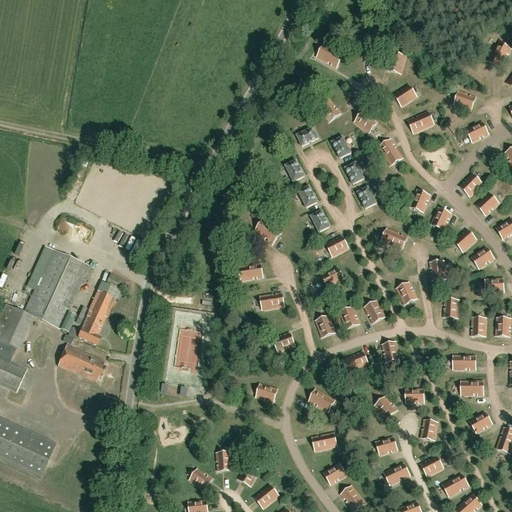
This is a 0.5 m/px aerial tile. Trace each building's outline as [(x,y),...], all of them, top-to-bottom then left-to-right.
[(365,62),(379,59),(375,38),(360,41),(365,62)] [(500,69),(511,51),(499,44),(488,62),(500,69)] [(336,70),(344,57),(324,45),(316,58),(336,70)] [(402,76),(406,58),(391,54),(387,72),(402,76)] [(402,108),(417,98),(409,86),(394,95),(402,108)] [(471,112),(475,98),(459,92),(455,106),(471,112)] [(329,123),(340,115),(327,99),(317,107),(329,123)] [(369,134),(377,123),(364,113),(355,124),(369,134)] [(414,134),(433,126),(428,113),(409,121),(414,134)] [(473,143),(488,136),(482,123),(467,130),(473,143)] [(302,147),(318,139),(312,128),(297,136),(302,147)] [(340,159),(351,154),(343,138),(332,143),(340,159)] [(390,166),(403,159),(392,141),(379,149),(390,166)] [(293,183),(304,177),(296,161),(285,167),(293,183)] [(353,186),(363,180),(355,164),(345,170),(353,186)] [(470,198),(483,185),(472,175),(460,187),(470,198)] [(298,187),(300,191),(311,186),(309,181),(298,187)] [(307,209),(317,203),(309,187),(299,193),(307,209)] [(365,210),(376,204),(368,188),(357,194),(365,210)] [(423,213),(430,197),(417,191),(409,207),(423,213)] [(487,217),(499,205),(489,194),(476,206),(487,217)] [(445,231),(451,215),(438,209),(431,225),(445,231)] [(382,210),(371,215),(372,218),(383,214),(382,210)] [(319,233),(330,228),(322,212),(311,217),(319,233)] [(272,247),(282,235),(263,220),(254,232),(264,240),(265,239),(268,241),(267,243),(272,247)] [(504,241),(511,236),(511,221),(511,220),(497,228),(504,241)] [(88,245),(92,233),(67,224),(64,232),(77,237),(76,240),(88,245)] [(401,251),(407,238),(388,230),(382,243),(401,251)] [(464,253),(476,241),(467,230),(454,242),(464,253)] [(333,258),(348,250),(342,237),(327,245),(333,258)] [(480,270),(494,261),(485,248),(472,258),(480,270)] [(39,282),(29,311),(47,317),(48,313),(64,319),(65,316),(54,312),(57,303),(74,309),(90,265),(45,250),(35,281),(39,282)] [(432,281),(446,279),(444,263),(430,265),(432,281)] [(263,279),(261,264),(238,268),(240,283),(253,281),(253,279),(256,279),(257,280),(263,279)] [(339,284),(344,282),(337,268),(320,276),(327,290),(336,286),(335,284),(338,283),(339,284)] [(106,284),(102,282),(98,291),(107,295),(115,298),(118,291),(119,292),(124,281),(110,274),(106,284)] [(486,295),(504,294),(503,279),(486,280),(486,295)] [(12,294),(19,296),(24,283),(17,280),(12,294)] [(412,292),(411,290),(412,289),(409,283),(395,290),(404,307),(418,300),(414,292),(412,292)] [(97,346),(101,338),(97,336),(114,299),(98,292),(78,338),(97,346)] [(285,309),(282,293),(276,294),(276,296),(273,297),(273,295),(259,297),(262,312),(285,309)] [(459,319),(459,302),(445,301),(444,318),(459,319)] [(373,324),(386,318),(378,302),(365,309),(373,324)] [(12,307),(5,327),(2,326),(0,330),(0,340),(23,348),(35,314),(12,307)] [(346,330),(360,325),(354,309),(340,314),(346,330)] [(68,312),(60,330),(68,334),(76,316),(68,312)] [(322,339),(336,334),(330,317),(316,323),(322,339)] [(486,337),(487,320),(472,320),(472,337),(486,337)] [(511,338),(511,320),(497,320),(496,337),(511,338)] [(72,328),(68,336),(74,338),(75,339),(79,331),(72,328)] [(278,353),(295,347),(290,333),(273,340),(278,353)] [(203,375),(206,335),(184,334),(181,373),(203,375)] [(66,335),(63,342),(71,345),(74,338),(68,336),(66,335)] [(385,363),(400,360),(397,344),(382,347),(385,363)] [(87,355),(67,347),(59,367),(78,375),(87,355)] [(349,375),(369,366),(363,353),(343,362),(349,375)] [(0,384),(19,392),(29,368),(0,355),(0,384)] [(78,375),(96,382),(98,378),(101,379),(105,368),(103,367),(105,362),(87,355),(78,375)] [(476,372),(476,357),(453,356),(452,371),(476,372)] [(461,397),(483,397),(483,382),(461,382),(461,397)] [(273,404),(278,390),(260,385),(256,399),(273,404)] [(328,414),(335,401),(316,390),(309,403),(328,414)] [(423,404),(423,390),(406,390),(406,404),(423,404)] [(385,420),(397,411),(387,398),(375,408),(385,420)] [(478,435),(493,426),(485,413),(470,422),(478,435)] [(0,454),(42,469),(53,438),(0,419),(0,454)] [(435,442),(438,424),(424,422),(421,439),(435,442)] [(511,454),(511,452),(511,432),(503,429),(497,450),(511,454)] [(316,453),(337,448),(334,434),(313,438),(316,453)] [(381,457),(398,452),(394,438),(377,443),(381,457)] [(218,472),(233,470),(231,454),(216,455),(218,472)] [(428,479),(444,470),(437,457),(421,465),(428,479)] [(391,487),(410,478),(404,464),(385,474),(391,487)] [(252,488),(261,472),(248,465),(239,481),(252,488)] [(331,487),(347,478),(339,465),(323,474),(331,487)] [(204,492),(213,481),(198,470),(190,482),(204,492)] [(450,498),(469,488),(462,475),(443,485),(450,498)] [(352,511),(356,511),(366,504),(352,487),(341,496),(352,511)] [(264,510),(277,499),(269,488),(255,499),(264,510)] [(457,511),(476,511),(482,507),(472,496),(456,510),(457,511)] [(189,511),(207,511),(206,501),(189,503),(189,511)] [(397,511),(420,511),(417,503),(397,510),(397,511)]
